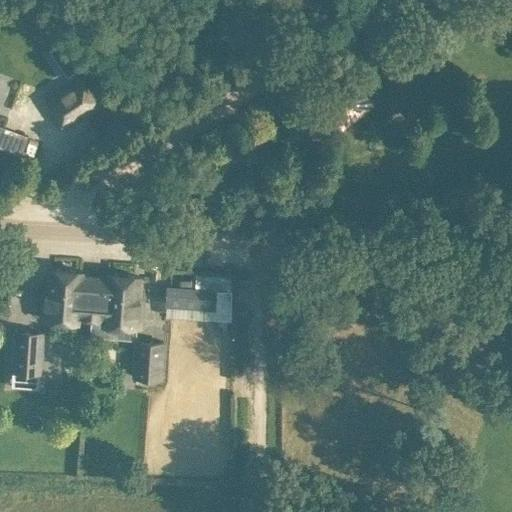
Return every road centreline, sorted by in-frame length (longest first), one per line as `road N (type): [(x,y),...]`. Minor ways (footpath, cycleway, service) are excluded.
road 1 (unclassified): [(511,251),(0,227)]
road 2 (track): [(380,0),(34,230)]
road 3 (track): [(253,511),(254,239)]
